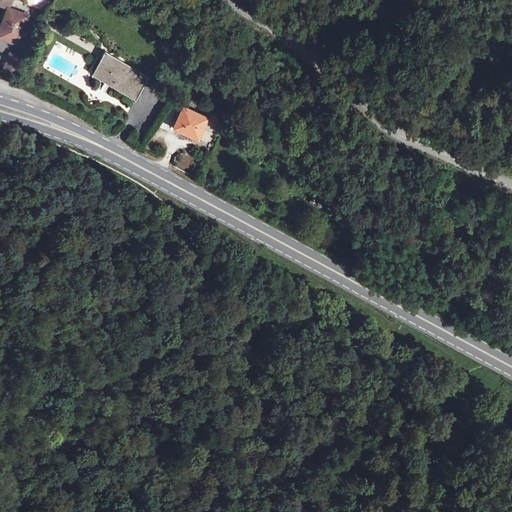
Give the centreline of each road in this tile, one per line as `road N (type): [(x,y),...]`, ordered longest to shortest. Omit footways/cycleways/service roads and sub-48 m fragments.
road 1 (secondary): [(0,108),(80,136),(511,367)]
road 2 (unclassified): [(226,0),(272,27),(345,88),(357,109),(511,185)]
